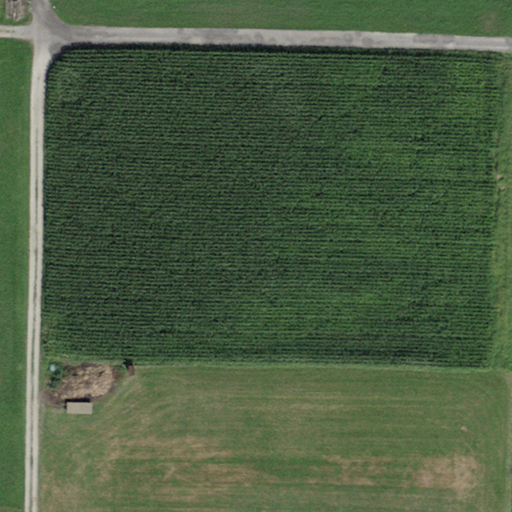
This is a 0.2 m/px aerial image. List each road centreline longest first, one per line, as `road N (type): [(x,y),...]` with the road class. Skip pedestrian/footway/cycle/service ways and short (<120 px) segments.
road 1 (track): [(511,47),(36,36)]
road 2 (track): [(27,511),(36,36)]
